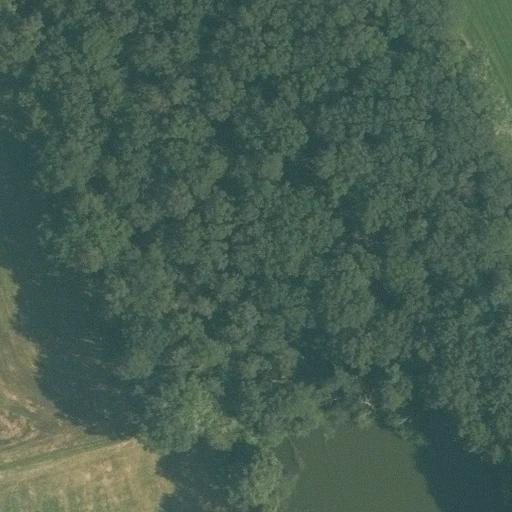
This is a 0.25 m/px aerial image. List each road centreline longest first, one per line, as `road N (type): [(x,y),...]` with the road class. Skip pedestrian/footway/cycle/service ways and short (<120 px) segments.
road 1 (track): [(0,462),(211,403),(324,353),(408,351),(511,371)]
road 2 (track): [(511,142),(440,0)]
